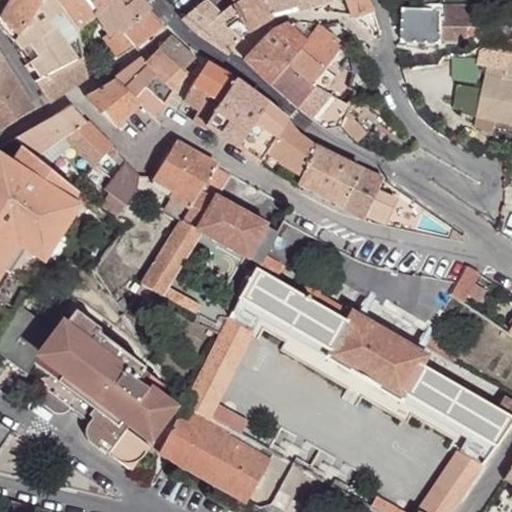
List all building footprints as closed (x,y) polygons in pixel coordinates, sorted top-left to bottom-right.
[(0,15),(0,18),(18,36),(26,25),(41,0),(8,0),(8,2),(0,15)] [(15,41),(30,63),(40,78),(84,57),(79,38),(67,46),(49,22),(63,12),(53,0),(41,0),(26,25),(18,36),(15,41)] [(53,0),(63,12),(77,29),(97,15),(98,14),(89,0),(53,0)] [(89,0),(98,14),(108,2),(111,0),(119,0),(126,7),(133,0),(89,0)] [(97,15),(108,34),(109,35),(119,29),(121,32),(148,11),(148,10),(140,0),(133,0),(126,7),(119,0),(111,0),(108,2),(98,14),(97,15)] [(204,0),(181,19),(197,34),(222,14),(221,14),(207,0),(204,0)] [(227,28),(241,39),(247,33),(249,33),(270,18),(272,18),(266,0),(241,0),(235,5),(234,4),(233,5),(240,19),(227,28)] [(291,14),(298,11),(329,3),(327,0),(266,0),(272,18),(277,17),(275,13),(282,11),(283,15),(291,14)] [(343,0),(349,15),(354,19),(374,11),(367,0),(343,0)] [(197,34),(228,54),(241,39),(227,28),(240,19),(233,5),(221,14),(222,14),(197,34)] [(469,38),(469,29),(482,29),(482,14),(480,12),(477,8),(473,7),(445,6),(444,12),(442,12),(442,5),(429,5),(429,10),(403,9),(402,43),(441,44),(441,41),(462,41),(469,38)] [(121,32),(134,47),(161,26),(148,11),(121,32)] [(0,29),(14,42),(15,41),(18,36),(0,18),(0,29)] [(243,60),(270,85),(288,64),(307,42),(306,41),(288,24),(274,31),(271,33),(243,60)] [(324,93),(336,78),(324,70),(343,46),(317,26),(306,41),(307,42),(288,64),(313,88),(314,87),(324,93)] [(103,38),(118,58),(134,47),(121,32),(119,29),(109,35),(108,34),(103,38)] [(182,71),(195,58),(172,36),(159,49),(182,72),(182,71)] [(506,70),(487,66),(482,89),(479,109),(475,127),(494,131),(496,121),(511,124),(511,41),(511,42),(506,70)] [(172,92),(186,75),(182,71),(182,72),(159,49),(146,63),(145,63),(156,76),(172,92)] [(34,81),(48,103),(87,77),(84,57),(40,78),(34,81)] [(139,106),(154,119),(172,92),(156,76),(145,63),(146,63),(142,58),(114,79),(140,105),(139,106)] [(1,61),(0,62),(0,132),(33,110),(1,61)] [(192,84),(220,101),(235,79),(206,63),(192,84)] [(288,64),(270,85),(295,107),(325,130),(340,127),(356,144),(366,135),(354,120),(351,123),(345,117),(350,106),(324,93),(314,87),(313,88),(288,64)] [(84,96),(117,128),(139,106),(140,105),(114,79),(84,96)] [(207,128),(236,147),(267,103),(235,79),(220,101),(203,127),(207,128)] [(183,101),(190,105),(198,110),(192,121),(203,127),(220,101),(192,84),(183,101)] [(472,87),(467,107),(479,109),(482,89),(472,87)] [(236,147),(259,163),(286,119),(267,103),(236,147)] [(24,146),(38,158),(63,139),(71,146),(94,169),(105,154),(112,160),(118,153),(98,133),(71,105),(14,139),(24,146)] [(275,174),(296,185),(314,146),(298,134),(286,119),(259,163),(275,174)] [(38,158),(47,166),(71,146),(63,139),(38,158)] [(167,191),(169,189),(174,192),(170,199),(189,210),(216,166),(175,142),(152,178),(156,180),(155,182),(155,186),(165,192),(167,191)] [(0,267),(15,243),(24,249),(34,255),(68,201),(76,189),(47,166),(38,158),(24,146),(11,165),(0,157),(0,267)] [(396,200),(377,192),(383,179),(314,146),(296,185),(363,220),(365,216),(385,224),(396,200)] [(112,160),(120,168),(125,162),(118,153),(112,160)] [(109,194),(99,207),(116,219),(137,190),(139,176),(125,162),(120,168),(104,190),(109,194)] [(182,221),(182,222),(200,233),(257,264),(260,266),(268,252),(278,234),(265,227),(266,224),(216,196),(230,174),(216,166),(189,210),(182,221)] [(173,200),(166,212),(181,220),(182,221),(189,210),(173,200)] [(34,255),(42,260),(76,206),(68,201),(34,255)] [(181,220),(146,276),(166,288),(200,233),(182,222),(182,221),(181,220)] [(511,222),(503,235),(511,241),(511,222)] [(453,228),(449,240),(462,243),(464,236),(453,228)] [(0,286),(24,249),(15,243),(0,267),(0,286)] [(257,264),(238,298),(260,311),(328,351),(325,357),(401,402),(405,395),(495,448),(511,422),(511,401),(504,397),(497,409),(422,366),(427,356),(352,311),(351,313),(318,294),(324,285),(310,276),(299,294),(275,280),(285,262),(268,252),(260,266),(257,264)] [(454,292),(452,296),(463,303),(468,294),(474,284),(479,274),(468,267),(454,292)] [(135,296),(147,301),(152,291),(163,297),(163,296),(193,313),(198,306),(166,288),(146,276),(141,285),(142,285),(135,296)] [(474,284),(468,294),(481,302),(486,291),(474,284)] [(238,298),(185,405),(207,417),(214,404),(260,311),(238,298)] [(117,305),(123,314),(127,308),(123,301),(117,305)] [(20,306),(0,337),(0,392),(17,403),(33,398),(52,412),(59,414),(65,413),(70,409),(89,423),(86,427),(85,433),(86,438),(87,441),(98,450),(99,449),(104,442),(111,447),(108,450),(110,457),(131,472),(150,447),(118,423),(122,417),(148,437),(171,407),(135,380),(144,368),(97,332),(99,329),(74,310),(63,325),(62,325),(56,333),(20,306)] [(430,333),(424,344),(455,362),(461,351),(430,333)] [(214,404),(207,417),(228,429),(240,435),(247,423),(214,404)] [(182,410),(159,453),(245,502),(268,461),(224,436),(228,429),(207,417),(185,405),(182,410)] [(1,424),(0,425),(0,449),(12,431),(1,424)] [(104,442),(99,449),(110,457),(108,450),(111,447),(104,442)] [(458,452),(417,511),(418,511),(450,511),(482,467),(458,452)] [(392,511),(374,501),(371,507),(379,511),(392,511)] [(16,502),(13,511),(36,511),(37,508),(16,502)]
